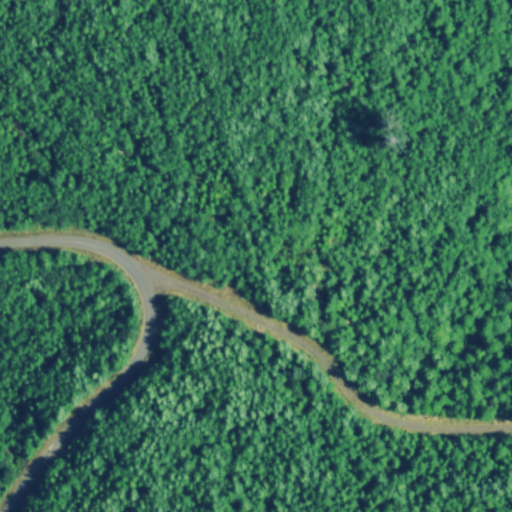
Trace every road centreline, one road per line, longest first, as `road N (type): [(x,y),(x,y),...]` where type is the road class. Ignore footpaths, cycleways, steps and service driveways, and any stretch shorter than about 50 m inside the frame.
road 1 (track): [(117,262),(294,320),(441,430),(511,440)]
road 2 (residential): [(0,511),(24,459),(123,358),(135,310),(117,262),(98,248),(0,240)]
